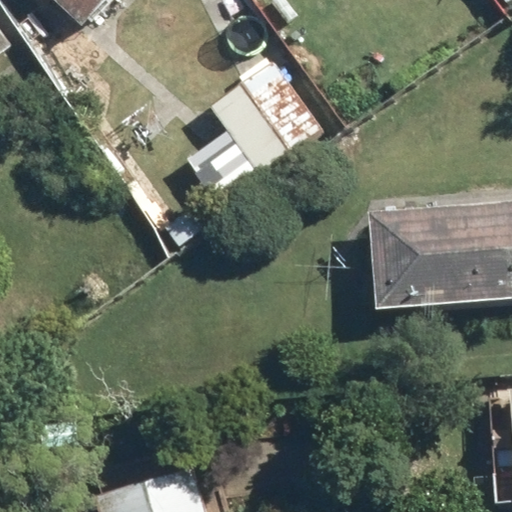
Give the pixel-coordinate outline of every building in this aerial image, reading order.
[(54,0),(85,30),(114,0),(54,0)] [(0,62),(21,48),(0,19),(0,62)] [(327,136),(279,63),(205,111),(253,184),(327,136)] [(511,206),(372,215),(378,308),(511,299),(511,206)] [(210,511),(193,450),(88,480),(97,511),(210,511)]
